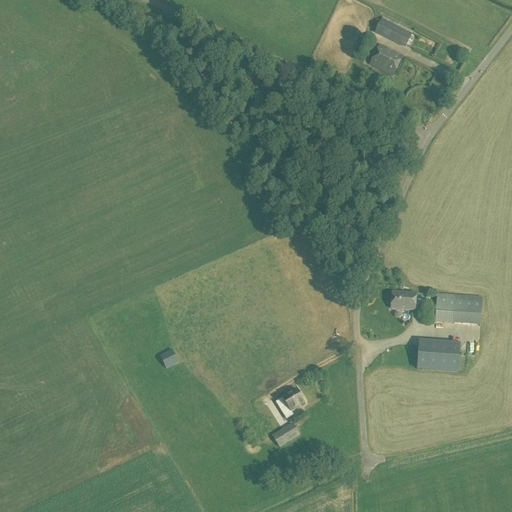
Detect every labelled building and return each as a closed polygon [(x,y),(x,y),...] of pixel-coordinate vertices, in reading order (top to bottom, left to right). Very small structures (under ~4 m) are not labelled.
[(405,49),(413,33),(383,17),(375,33),(405,49)] [(393,77),(403,57),(379,45),(369,65),(393,77)] [(412,246),(398,241),(391,260),(405,265),(412,246)] [(413,311),(415,294),(391,292),(389,309),(413,311)] [(480,327),(482,300),(436,296),(433,323),(480,327)] [(458,344),(418,341),(416,369),(456,372),(458,344)] [(188,349),(180,354),(189,370),(197,365),(188,349)] [(167,370),(179,364),(172,350),(160,357),(167,370)] [(286,420),(293,416),(290,412),(304,403),(295,390),(275,403),(286,420)] [(279,448),(300,435),(292,423),(272,436),(279,448)]
